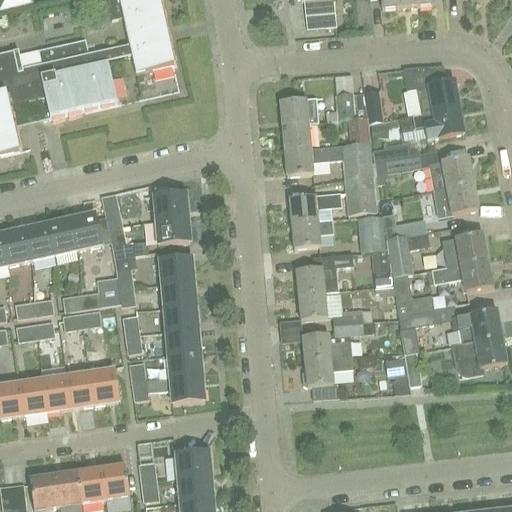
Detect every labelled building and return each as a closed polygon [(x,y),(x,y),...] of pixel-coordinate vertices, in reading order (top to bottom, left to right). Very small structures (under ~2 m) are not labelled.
[(174,68),(158,0),(121,0),(107,3),(112,23),(123,20),(136,77),(174,68)] [(334,0),(296,0),(297,3),(301,2),(301,4),(304,4),(305,19),(324,17),(326,31),(336,30),(334,5),(335,5),(334,0)] [(407,11),(405,0),(368,0),(368,2),(381,1),(382,13),(407,11)] [(432,0),(405,0),(407,11),(433,8),(432,0)] [(41,68),(24,72),(31,105),(38,103),(43,124),(117,107),(107,65),(95,68),(93,57),(89,58),(85,43),(38,53),(41,68)] [(33,115),(31,105),(24,72),(22,72),(18,53),(0,57),(0,96),(5,95),(8,110),(20,107),(23,117),(33,115)] [(458,110),(453,84),(428,89),(424,71),(403,75),(406,93),(416,91),(422,117),(458,110)] [(316,101),(315,101),(314,94),(303,95),(304,102),(279,105),(282,130),(307,127),(318,126),(316,101)] [(380,94),(364,96),(368,128),(384,125),(380,94)] [(0,158),(18,154),(8,110),(5,95),(0,96),(0,158)] [(326,125),(350,123),(354,123),(352,98),(336,99),(337,115),(325,116),(326,125)] [(464,137),(458,110),(422,117),(422,118),(400,122),(403,137),(426,132),(428,144),(464,137)] [(366,122),(354,123),(350,123),(353,148),(369,146),(366,122)] [(310,152),(307,127),(282,130),(284,155),(310,152)] [(311,165),(335,163),(342,162),(344,183),(372,180),(369,146),(353,148),(310,152),(284,155),(287,180),(312,178),(311,165)] [(375,165),(412,159),(414,174),(429,171),(439,166),(437,155),(412,159),(409,146),(383,150),(384,152),(373,154),(375,165)] [(388,178),(414,174),(412,159),(375,165),(378,188),(383,188),(381,177),(387,176),(388,178)] [(442,165),(442,166),(439,166),(429,171),(434,194),(473,187),(468,160),(442,165)] [(376,216),(372,180),(344,183),(348,219),(376,216)] [(478,213),(473,187),(434,194),(439,221),(478,213)] [(154,200),(156,224),(188,221),(186,197),(154,200)] [(340,197),(315,200),(289,202),(292,227),(317,225),(316,214),(341,211),(340,197)] [(101,201),(106,222),(109,234),(124,231),(116,198),(101,201)] [(385,246),(428,238),(426,223),(397,229),(395,217),(382,220),(381,220),(385,246)] [(102,249),(96,223),(95,218),(72,223),(79,254),(102,249)] [(386,254),(385,246),(381,220),(358,222),(361,256),(386,254)] [(190,246),(188,221),(156,224),(158,248),(190,246)] [(79,254),(72,223),(48,228),(55,260),(79,254)] [(333,223),(317,225),(292,227),(294,252),(320,250),(319,239),(334,238),(333,223)] [(55,260),(48,228),(25,234),(32,265),(55,260)] [(127,247),(124,231),(109,234),(113,251),(115,264),(136,260),(134,245),(127,247)] [(32,265),(25,234),(1,239),(8,270),(32,265)] [(456,242),(461,268),(487,263),(482,236),(456,242)] [(431,250),(428,238),(385,246),(386,254),(388,254),(390,262),(392,281),(408,279),(414,278),(411,254),(431,250)] [(0,271),(8,270),(1,239),(0,239),(0,271)] [(313,262),(314,272),(296,274),(298,299),(339,295),(336,272),(353,270),(353,258),(313,262)] [(138,272),(136,260),(115,264),(117,282),(119,293),(134,291),(132,273),(138,272)] [(160,265),(162,289),(194,286),(192,262),(160,265)] [(392,281),(390,262),(377,263),(378,275),(374,275),(375,290),(394,288),(392,281)] [(492,290),(487,263),(461,268),(461,269),(431,275),(434,288),(463,283),(466,295),(492,290)] [(435,313),(433,299),(412,303),(408,279),(392,281),(394,288),(399,320),(435,313)] [(121,308),(119,293),(117,282),(89,286),(91,297),(81,299),(83,314),(121,308)] [(196,310),(194,286),(162,289),(164,313),(196,310)] [(138,315),(134,291),(119,293),(121,308),(122,316),(138,315)] [(343,315),(341,298),(340,295),(339,296),(339,295),(298,299),(301,324),(327,321),(333,321),(333,329),(374,326),(372,313),(343,315)] [(83,314),(81,299),(63,302),(66,317),(83,314)] [(53,303),(34,306),(36,321),(55,318),(53,303)] [(36,321),(34,306),(15,309),(18,324),(36,321)] [(412,331),(453,324),(452,321),(457,320),(455,309),(435,313),(399,320),(402,338),(413,337),(412,331)] [(198,333),(196,310),(164,313),(166,336),(198,333)] [(116,313),(81,318),(83,333),(102,330),(103,335),(119,332),(116,313)] [(496,313),(457,320),(452,321),(453,324),(455,333),(459,333),(462,347),(454,348),(454,349),(501,340),(496,313)] [(141,339),(138,315),(122,316),(125,340),(141,339)] [(83,333),(81,318),(63,320),(65,335),(83,333)] [(53,326),(35,328),(37,343),(56,341),(53,326)] [(350,340),(376,338),(374,326),(333,329),(334,338),(302,341),(305,365),(353,360),(350,340)] [(37,343),(35,328),(16,331),(19,346),(37,343)] [(294,343),(294,328),(280,328),(280,343),(294,343)] [(0,333),(0,348),(8,348),(6,333),(0,333)] [(200,357),(198,333),(166,336),(168,360),(200,357)] [(143,356),(141,339),(125,340),(128,359),(143,356)] [(506,366),(501,340),(454,349),(458,370),(460,373),(462,376),(466,377),(469,378),(482,375),(481,371),(506,366)] [(422,389),(420,377),(417,356),(405,358),(408,384),(407,384),(410,398),(411,397),(410,391),(422,389)] [(202,381),(200,357),(168,360),(170,384),(202,381)] [(333,388),(332,375),(354,374),(353,362),(353,360),(305,365),(305,374),(301,376),(302,388),(307,390),(333,388)] [(384,380),(400,377),(397,361),(381,364),(384,380)] [(129,369),(132,387),(146,386),(143,367),(129,369)] [(113,374),(90,377),(94,409),(118,405),(113,374)] [(94,409),(90,377),(66,381),(71,412),(94,409)] [(71,412),(66,381),(42,384),(47,416),(71,412)] [(204,405),(202,381),(170,384),(146,386),(132,387),(134,406),(148,404),(147,397),(171,395),(172,408),(204,405)] [(47,416),(42,384),(19,387),(23,419),(47,416)] [(0,422),(23,419),(19,387),(0,390),(0,422)] [(176,458),(178,483),(211,480),(209,455),(176,458)] [(139,469),(141,488),(158,486),(155,467),(139,469)] [(135,478),(126,479),(125,469),(101,472),(106,504),(130,500),(129,500),(138,504),(135,478)] [(106,504),(101,472),(77,476),(82,507),(106,504)] [(82,507),(77,476),(54,479),(58,511),(82,507)] [(49,511),(58,511),(54,479),(30,483),(34,511),(49,511)] [(213,504),(211,480),(178,483),(180,507),(213,504)] [(160,505),(158,486),(141,488),(144,507),(160,505)] [(1,491),(2,503),(26,500),(24,488),(1,491)] [(27,511),(26,500),(2,503),(3,511),(27,511)]
